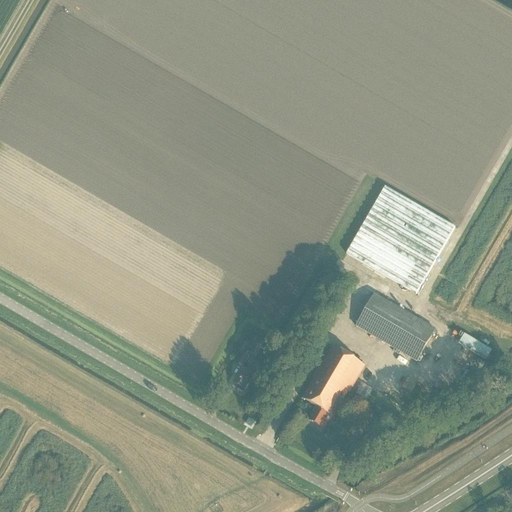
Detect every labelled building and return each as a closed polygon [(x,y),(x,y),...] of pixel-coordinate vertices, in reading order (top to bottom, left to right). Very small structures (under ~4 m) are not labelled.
[(385,188),(347,254),(417,295),(455,229),(385,188)] [(436,330),(375,294),(356,327),(418,363),(436,330)] [(254,336),(251,334),(247,341),(250,342),(249,345),(255,348),(261,340),(254,336)] [(492,350),(464,334),(458,344),(486,361),(492,350)] [(334,418),(364,365),(331,347),(302,399),(315,407),(308,421),(316,426),(315,426),(322,430),(322,429),(323,430),(331,416),(334,418)] [(245,354),(239,364),(244,367),(250,357),(249,356),(245,354)] [(243,368),(233,383),(238,386),(237,388),(245,393),(255,375),(243,368)]
